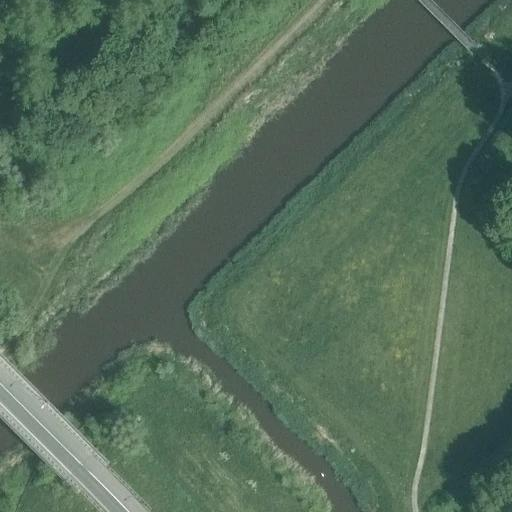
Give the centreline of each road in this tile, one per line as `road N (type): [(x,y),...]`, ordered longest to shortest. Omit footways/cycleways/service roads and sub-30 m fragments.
road 1 (track): [(117,198),(325,0)]
road 2 (motorway): [(117,511),(0,396)]
